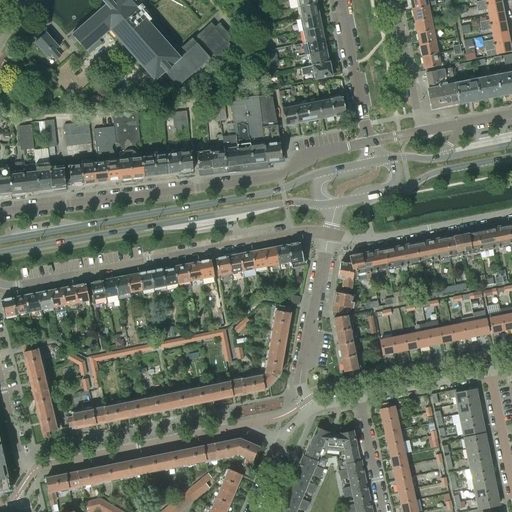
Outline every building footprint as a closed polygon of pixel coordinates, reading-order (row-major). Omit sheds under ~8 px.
[(106,5),(72,35),(86,51),(110,30),(133,57),(155,81),(164,72),(178,87),(210,59),(209,58),(213,55),(217,59),(231,46),(227,42),(232,38),(219,24),(215,28),(211,23),(197,36),(197,37),(194,40),(192,38),(181,47),(186,53),(180,58),(140,13),(141,12),(133,3),(136,0),(102,0),(106,5)] [(293,0),(293,1),(290,2),(292,9),(299,8),(316,4),(316,3),(317,2),(316,0),(293,0)] [(428,6),(426,0),(410,0),(412,9),(428,6)] [(503,12),(501,2),(476,7),(477,12),(487,10),(488,15),(503,12)] [(317,9),(316,4),(299,8),(300,15),(297,16),(298,20),(301,19),(305,18),(318,16),(318,14),(319,13),(318,10),(317,9)] [(415,21),(430,18),(428,6),(412,9),(415,21)] [(261,11),(260,11),(259,9),(250,10),(252,17),(260,15),(262,15),(261,11)] [(479,22),(480,27),(505,22),(503,12),(488,15),(489,20),(479,22)] [(293,33),(304,31),(322,27),(321,26),(320,25),(318,16),(305,18),(301,19),(298,20),(298,22),(295,23),(296,25),(292,26),(293,33)] [(433,30),(430,18),(415,21),(417,33),(433,30)] [(507,31),(505,22),(480,27),(481,31),(491,30),(492,34),(507,31)] [(322,27),(304,31),(306,43),(324,39),(323,38),(321,30),(322,29),(322,27)] [(419,45),(435,42),(433,30),(417,33),(419,45)] [(483,42),(484,46),(509,42),(507,31),(492,34),(493,40),(483,42)] [(50,54),(56,60),(61,56),(55,50),(59,47),(46,33),(35,43),(47,57),(50,54)] [(298,57),(308,54),(325,51),(324,43),(325,42),(324,39),(306,43),(294,45),(295,51),(297,51),(298,57)] [(437,54),(435,42),(419,45),(422,57),(437,54)] [(511,52),(509,42),(484,46),(485,51),(495,49),(496,55),(511,52)] [(326,52),(325,51),(308,54),(298,57),(301,68),(311,66),(329,63),(329,62),(328,62),(327,57),(328,56),(327,52),(326,52)] [(263,56),(264,64),(277,61),(276,54),(263,56)] [(437,54),(422,57),(424,69),(440,66),(437,54)] [(503,56),(505,68),(511,66),(511,54),(503,56)] [(315,80),(332,76),(329,63),(311,66),(301,68),(302,76),(314,73),(315,80)] [(506,94),(511,93),(511,66),(505,68),(506,74),(497,76),(500,96),(501,95),(502,96),(506,96),(506,94)] [(458,105),(454,84),(451,68),(426,73),(429,89),(427,89),(431,111),(440,109),(440,108),(445,107),(445,108),(458,105)] [(500,96),(497,76),(475,80),(479,100),(481,99),(482,100),(485,100),(486,98),(494,97),(495,98),(498,97),(499,96),(500,96)] [(458,105),(459,105),(458,104),(460,103),(461,104),(464,104),(465,102),(473,101),(475,102),(478,101),(479,100),(475,80),(454,84),(458,105)] [(250,143),(263,142),(261,127),(261,124),(258,96),(231,99),(235,135),(237,145),(250,143)] [(261,127),(263,142),(266,162),(282,160),(280,144),(278,127),(277,125),(272,97),(258,96),(261,124),(261,127)] [(346,114),(345,109),(342,97),(330,99),(333,116),(346,114)] [(318,102),(321,118),(333,116),(330,99),(318,102)] [(306,104),(309,121),(321,118),(318,102),(306,104)] [(293,106),(297,123),(309,121),(306,104),(293,106)] [(225,106),(218,107),(220,121),(226,120),(225,106)] [(285,125),(297,123),(293,106),(282,109),(285,125)] [(182,131),(181,126),(188,125),(186,111),(172,112),(173,127),(175,127),(175,132),(182,131)] [(141,158),(141,149),(140,149),(138,149),(137,148),(136,147),(136,146),(136,145),(136,144),(136,143),(137,142),(137,141),(138,141),(139,141),(140,140),(137,113),(112,115),(113,127),(115,143),(117,143),(118,144),(119,144),(120,145),(120,146),(120,147),(121,148),(121,149),(120,150),(120,151),(119,152),(118,152),(117,152),(116,153),(117,161),(119,179),(144,176),(141,158)] [(20,151),(34,149),(33,144),(32,134),(31,125),(18,126),(20,151)] [(93,164),(95,182),(119,179),(117,161),(116,153),(115,153),(114,152),(113,151),(112,150),(111,149),(111,148),(111,147),(112,146),(112,145),(113,144),(114,143),(115,143),(113,127),(93,129),(97,163),(93,164)] [(225,167),(239,165),(236,145),(237,145),(235,135),(222,137),(223,145),(223,146),(225,167)] [(252,163),(266,162),(263,142),(250,143),(252,163)] [(250,143),(237,145),(236,145),(239,165),(252,163),(250,143)] [(223,146),(209,148),(212,168),(225,167),(223,146)] [(198,170),(212,168),(209,148),(196,150),(198,170)] [(168,173),(193,170),(191,152),(166,155),(168,173)] [(168,173),(166,155),(141,158),(144,176),(168,173)] [(10,193),(24,191),(20,156),(11,157),(12,167),(8,168),(10,193)] [(24,191),(38,189),(35,164),(22,166),(21,156),(20,156),(24,191)] [(84,183),(95,182),(93,164),(92,159),(80,161),(81,165),(69,167),(71,185),(84,183)] [(38,189),(51,188),(48,163),(35,164),(38,189)] [(49,163),(48,163),(51,188),(66,186),(64,168),(57,169),(56,163),(49,163)] [(0,193),(10,193),(8,168),(0,168),(0,193)] [(510,246),(506,226),(505,226),(503,225),(500,226),(499,227),(488,230),(492,250),(510,246)] [(477,232),(476,232),(480,252),(492,250),(488,230),(483,231),(482,229),(478,230),(477,232)] [(462,256),(480,252),(476,232),(475,232),(473,231),(470,232),(469,234),(458,236),(462,256)] [(450,258),(462,256),(458,236),(452,237),(451,236),(447,237),(446,238),(445,238),(450,258)] [(432,262),(450,258),(445,238),(444,238),(443,237),(439,238),(439,239),(427,242),(431,259),(432,262)] [(419,264),(432,262),(431,259),(427,242),(421,243),(420,242),(417,242),(416,244),(415,244),(419,264)] [(302,254),(299,243),(288,245),(291,264),(306,261),(304,254),(302,254)] [(400,268),(419,264),(415,244),(413,244),(412,243),(408,244),(408,245),(396,248),(400,268)] [(290,264),(291,264),(288,245),(282,246),(281,245),(276,246),(276,247),(275,247),(279,264),(290,262),(290,264)] [(267,266),(279,264),(275,247),(269,248),(269,247),(264,248),(267,266)] [(254,265),(255,269),(267,266),(264,248),(264,249),(257,251),(257,250),(252,250),(252,251),(254,265)] [(389,270),(400,268),(396,248),(391,249),(389,248),(386,248),(385,250),(384,250),(388,266),(389,270)] [(370,273),(389,270),(388,266),(384,250),(382,250),(381,249),(377,250),(377,251),(366,253),(370,273)] [(243,271),(255,269),(254,265),(252,251),(252,252),(245,253),(245,252),(240,253),(240,254),(243,271)] [(358,276),(370,273),(366,253),(362,254),(361,253),(353,255),(358,276)] [(231,273),(243,271),(240,254),(234,255),(233,254),(228,255),(228,256),(231,273)] [(357,276),(358,276),(353,255),(349,256),(349,259),(346,259),(345,263),(340,262),(337,279),(343,280),(342,287),(351,288),(353,278),(358,277),(357,276)] [(218,276),(231,273),(228,256),(215,259),(218,276)] [(210,260),(204,261),(198,262),(202,279),(213,277),(210,260)] [(190,281),(202,279),(198,262),(193,263),(192,262),(187,263),(187,264),(186,264),(190,281)] [(177,284),(190,281),(186,264),(181,266),(180,264),(175,265),(175,267),(174,267),(177,284)] [(166,286),(177,284),(174,267),(169,268),(168,267),(164,267),(164,269),(162,269),(166,286)] [(154,288),(166,286),(162,269),(157,270),(156,269),(151,270),(151,271),(154,288)] [(142,290),(154,288),(151,271),(145,272),(144,271),(140,272),(139,273),(138,274),(142,290)] [(130,293),(142,290),(138,274),(133,275),(133,274),(128,275),(127,276),(130,293)] [(131,297),(130,293),(127,276),(121,277),(121,276),(115,277),(115,278),(117,292),(118,295),(118,299),(131,297)] [(106,297),(118,295),(117,292),(115,278),(109,279),(108,278),(104,279),(103,280),(103,281),(106,297)] [(93,300),(106,297),(103,281),(90,283),(93,300)] [(86,284),(73,286),(77,303),(89,301),(86,284)] [(73,286),(72,286),(72,285),(67,286),(67,288),(61,289),(65,305),(77,303),(73,286)] [(456,286),(456,285),(437,289),(437,290),(434,290),(435,296),(459,291),(458,285),(456,286)] [(61,289),(60,288),(55,289),(55,290),(49,291),(53,308),(65,305),(61,289)] [(437,290),(437,289),(425,292),(426,298),(435,296),(434,290),(437,290)] [(49,291),(48,291),(48,290),(43,291),(43,292),(37,293),(41,310),(53,308),(49,291)] [(406,295),(406,292),(405,292),(405,291),(393,293),(395,304),(406,301),(405,296),(406,295)] [(426,298),(425,292),(412,294),(411,291),(406,292),(406,295),(405,296),(406,301),(426,298)] [(37,293),(36,293),(36,292),(31,293),(31,294),(25,296),(29,312),(41,310),(37,293)] [(342,293),(335,292),(334,298),(332,312),(332,316),(350,313),(351,308),(353,309),(354,303),(352,303),(353,295),(342,294),(342,293)] [(25,296),(24,295),(19,296),(19,297),(14,298),(17,315),(29,312),(25,296)] [(290,295),(288,303),(299,305),(300,297),(290,295)] [(0,301),(4,317),(17,315),(14,298),(0,301)] [(275,311),(272,331),(286,334),(290,310),(288,309),(288,307),(279,306),(278,311),(275,311)] [(472,314),(473,317),(474,321),(477,336),(489,334),(485,311),(472,314)] [(504,331),(511,329),(511,313),(501,316),(504,331)] [(333,318),(336,332),(353,329),(350,315),(333,318)] [(492,333),(504,331),(501,316),(489,318),(492,333)] [(477,336),(474,321),(473,317),(461,319),(462,324),(465,338),(477,336)] [(465,338),(462,324),(461,319),(449,321),(450,326),(453,341),(465,338)] [(453,341),(450,326),(449,321),(437,324),(438,329),(441,343),(453,341)] [(418,348),(430,346),(427,331),(426,326),(424,326),(424,325),(417,326),(417,329),(414,329),(415,333),(418,348)] [(418,348),(415,333),(414,329),(413,327),(402,329),(403,336),(406,350),(418,348)] [(336,332),(339,345),(355,342),(353,329),(336,332)] [(438,329),(427,331),(430,346),(441,343),(438,329)] [(283,354),(286,334),(272,331),(269,351),(283,354)] [(382,355),(394,353),(391,338),(390,333),(378,336),(382,355)] [(403,336),(391,338),(394,353),(406,350),(403,336)] [(121,338),(115,340),(116,348),(125,347),(123,341),(121,338)] [(339,345),(341,358),(358,355),(355,342),(339,345)] [(23,353),(28,374),(42,370),(37,350),(23,353)] [(265,372),(264,374),(272,382),(276,378),(276,377),(279,378),(283,354),(269,351),(265,372)] [(358,355),(341,358),(344,372),(348,371),(349,376),(357,375),(356,369),(360,368),(358,355)] [(47,390),(42,370),(28,374),(33,394),(47,390)] [(262,376),(250,378),(253,392),(268,389),(267,387),(268,386),(272,382),(264,374),(262,376)] [(232,396),(253,392),(250,378),(230,382),(232,396)] [(212,400),(232,396),(230,382),(209,386),(212,400)] [(209,386),(189,390),(192,404),(212,400),(209,386)] [(457,405),(478,401),(475,390),(463,392),(462,388),(448,391),(450,400),(456,399),(457,405)] [(33,394),(38,414),(52,410),(47,390),(33,394)] [(165,395),(168,409),(172,409),(192,404),(189,390),(169,394),(165,395)] [(168,409),(165,395),(144,399),(147,414),(168,409)] [(127,418),(147,414),(144,399),(124,404),(127,418)] [(480,411),(478,401),(457,405),(459,415),(480,411)] [(379,410),(382,422),(397,419),(394,406),(390,407),(389,403),(382,404),(383,409),(379,410)] [(107,422),(127,418),(124,404),(104,408),(107,422)] [(95,424),(107,422),(104,408),(92,410),(95,424)] [(55,424),(52,410),(38,414),(44,438),(49,437),(48,432),(62,428),(60,423),(55,424)] [(75,429),(95,424),(92,410),(72,414),(72,417),(67,418),(69,427),(74,426),(75,429)] [(459,415),(461,426),(482,421),(480,411),(459,415)] [(399,430),(397,419),(382,422),(385,433),(399,430)] [(484,432),(482,421),(461,426),(463,436),(484,432)] [(316,428),(310,443),(322,447),(327,449),(339,451),(344,449),(356,447),(353,431),(341,434),(329,433),(316,428)] [(385,433),(387,445),(402,442),(399,430),(385,433)] [(463,436),(465,446),(486,442),(484,432),(463,436)] [(253,460),(256,451),(258,447),(239,439),(235,440),(238,454),(247,458),(241,471),(247,473),(253,460)] [(214,444),(217,458),(238,454),(235,440),(214,444)] [(0,492),(11,491),(8,477),(5,463),(4,459),(1,450),(1,446),(0,441),(0,492)] [(390,457),(404,454),(402,442),(387,445),(390,457)] [(488,453),(486,442),(465,446),(467,457),(488,453)] [(310,443),(304,456),(316,461),(322,447),(310,443)] [(203,446),(206,460),(217,458),(214,444),(203,446)] [(183,450),(186,465),(206,460),(203,446),(183,450)] [(359,462),(356,447),(344,449),(347,464),(359,462)] [(162,454),(165,469),(186,465),(183,450),(162,454)] [(467,457),(470,467),(490,463),(488,453),(467,457)] [(118,463),(120,478),(165,469),(162,454),(118,463)] [(390,457),(392,468),(407,465),(404,454),(390,457)] [(303,456),(299,464),(321,474),(323,470),(315,466),(317,462),(316,461),(304,456),(303,456)] [(359,462),(347,464),(346,464),(347,469),(338,471),(339,475),(363,470),(361,461),(359,462)] [(97,468),(100,482),(120,478),(118,463),(97,468)] [(492,474),(490,463),(470,467),(472,478),(492,474)] [(319,478),(321,474),(299,464),(296,473),(310,479),(312,474),(319,478)] [(395,480),(410,477),(407,465),(392,468),(395,480)] [(77,472),(80,486),(100,482),(97,468),(77,472)] [(228,470),(220,489),(233,495),(241,476),(228,470)] [(365,479),(363,470),(339,475),(340,480),(349,478),(350,482),(365,479)] [(77,472),(65,474),(68,488),(80,486),(77,472)] [(296,473),(292,481),(314,490),(316,486),(308,483),(310,479),(296,473)] [(68,488),(65,474),(45,478),(51,506),(57,504),(54,491),(68,488)] [(472,478),(474,488),(494,484),(492,474),(472,478)] [(395,480),(397,492),(412,488),(417,487),(415,476),(410,477),(395,480)] [(343,493),(367,488),(365,479),(350,482),(351,487),(342,489),(343,493)] [(312,494),(314,490),(292,481),(289,489),(303,495),(304,491),(312,494)] [(496,494),(494,484),(474,488),(476,498),(496,494)] [(369,497),(367,488),(343,493),(344,497),(353,495),(354,500),(369,497)] [(400,503),(415,500),(412,488),(397,492),(400,503)] [(225,511),(233,495),(220,489),(211,508),(220,511),(225,511)] [(289,489),(285,497),(307,507),(309,503),(301,499),(303,495),(289,489)] [(499,505),(496,494),(476,498),(478,509),(499,505)] [(305,511),(307,507),(285,497),(282,506),(296,511),(297,508),(305,511)] [(346,506),(347,511),(370,505),(369,497),(354,500),(355,504),(346,506)] [(400,503),(401,511),(416,511),(417,511),(415,500),(400,503)]
